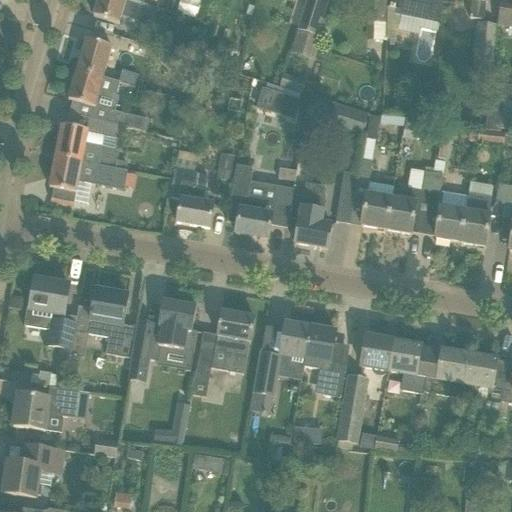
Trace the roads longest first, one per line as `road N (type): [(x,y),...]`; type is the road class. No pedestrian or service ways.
road 1 (residential): [(511,315),(0,230)]
road 2 (residential): [(0,207),(58,0)]
